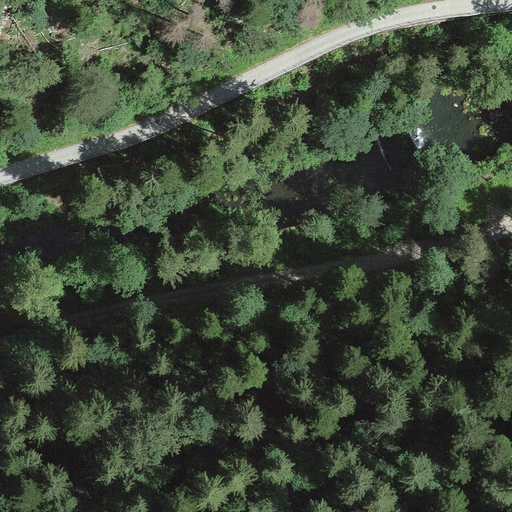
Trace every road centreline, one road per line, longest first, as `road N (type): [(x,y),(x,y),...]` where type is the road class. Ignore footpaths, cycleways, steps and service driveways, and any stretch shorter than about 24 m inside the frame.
road 1 (track): [(0,177),(94,151),(342,34),(456,6),(511,3)]
road 2 (track): [(511,228),(148,299),(0,344)]
